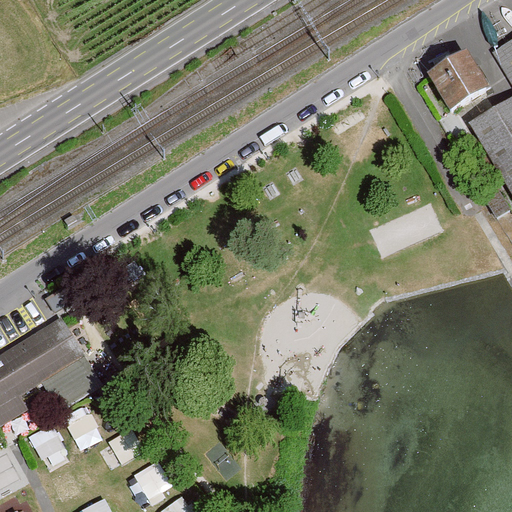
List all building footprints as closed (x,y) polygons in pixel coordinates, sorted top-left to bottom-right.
[(511,36),(511,18),(505,6),(494,12),(509,38),(511,36)] [(511,46),(497,55),(511,80),(511,46)] [(465,58),(431,79),(452,113),(486,92),(465,58)] [(511,102),(471,127),(511,196),(511,102)] [(492,182),(479,189),(496,220),(509,212),(492,182)] [(64,290),(46,301),(54,314),(72,302),(64,290)] [(103,387),(62,322),(0,360),(0,426),(25,411),(16,397),(35,386),(37,390),(42,387),(59,414),(103,387)] [(54,423),(32,435),(47,464),(69,452),(54,423)] [(136,472),(153,501),(174,488),(157,459),(136,472)] [(114,511),(106,496),(77,511),(114,511)] [(187,511),(178,499),(160,511),(161,511),(187,511)]
